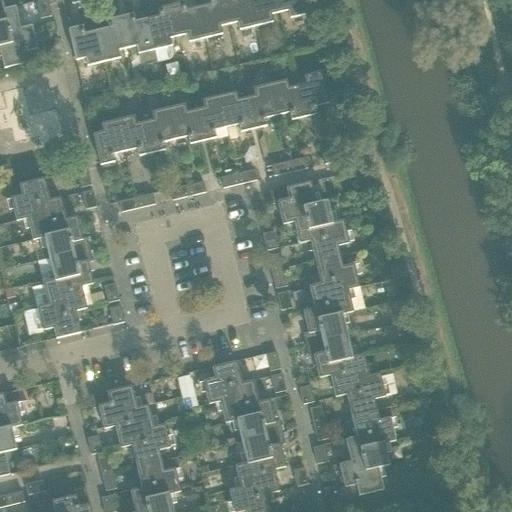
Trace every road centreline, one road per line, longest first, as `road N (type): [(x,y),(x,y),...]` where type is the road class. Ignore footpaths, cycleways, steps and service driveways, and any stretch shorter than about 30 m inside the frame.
road 1 (residential): [(170,329),(233,314),(211,218),(148,234)]
road 2 (residential): [(0,371),(170,329)]
